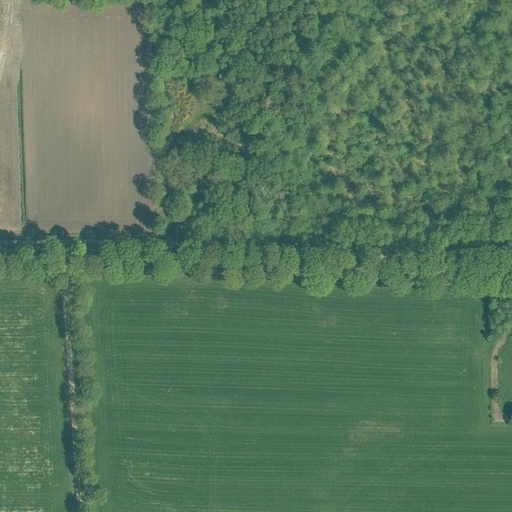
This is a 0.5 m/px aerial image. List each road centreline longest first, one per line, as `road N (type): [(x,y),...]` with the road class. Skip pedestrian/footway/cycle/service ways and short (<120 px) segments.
road 1 (tertiary): [(0,260),(511,272)]
road 2 (track): [(79,511),(62,258)]
